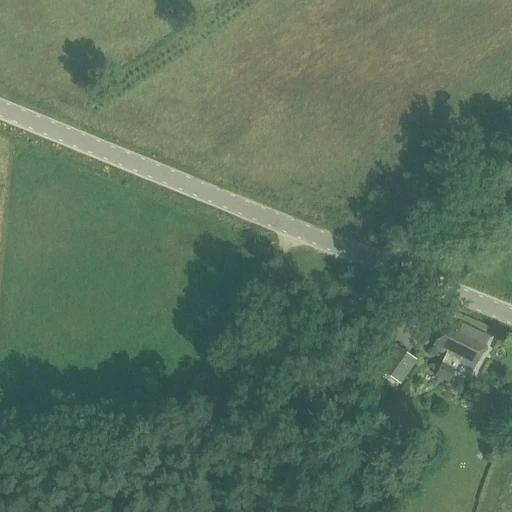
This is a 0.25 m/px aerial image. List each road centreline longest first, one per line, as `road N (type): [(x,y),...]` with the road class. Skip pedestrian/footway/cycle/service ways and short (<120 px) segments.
road 1 (unclassified): [(511,316),(0,108)]
road 2 (track): [(387,266),(511,182)]
